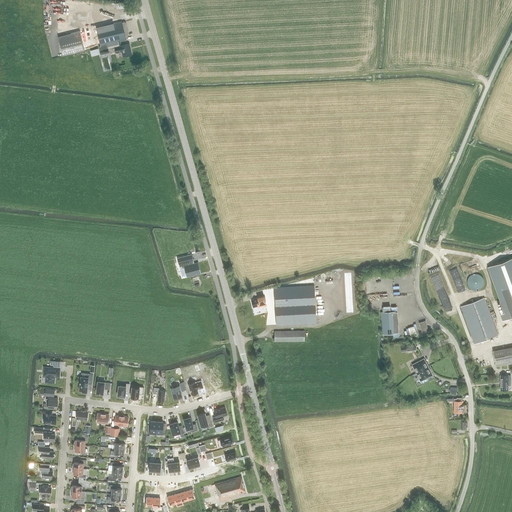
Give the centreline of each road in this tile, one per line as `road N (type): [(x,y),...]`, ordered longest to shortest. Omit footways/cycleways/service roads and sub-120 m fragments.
road 1 (unclassified): [(456,511),(471,461),(470,391),(456,345),(423,308),(417,263),(511,36)]
road 2 (secondary): [(251,388),(144,0)]
road 3 (track): [(473,354),(435,252),(409,241)]
